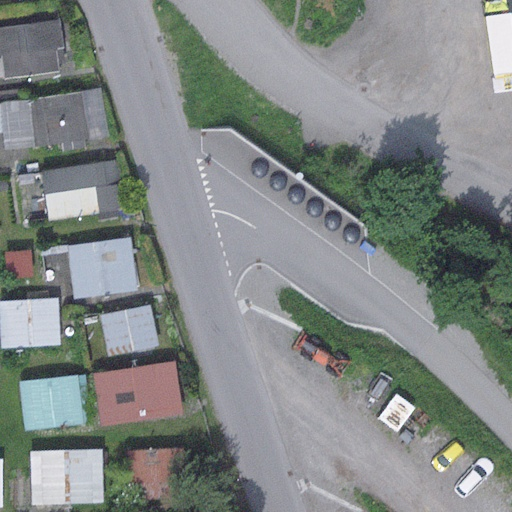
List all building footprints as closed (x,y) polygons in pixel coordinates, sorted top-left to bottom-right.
[(61,328),(56,279),(2,285),(7,333),(61,328)] [(105,292),(107,337),(158,334),(156,289),(105,292)] [(101,411),(185,399),(176,340),(93,352),(101,411)] [(20,363),(26,414),(89,406),(82,356),(20,363)] [(105,488),(102,431),(30,435),(33,491),(105,488)] [(129,435),(133,482),(165,479),(162,433),(129,435)]
